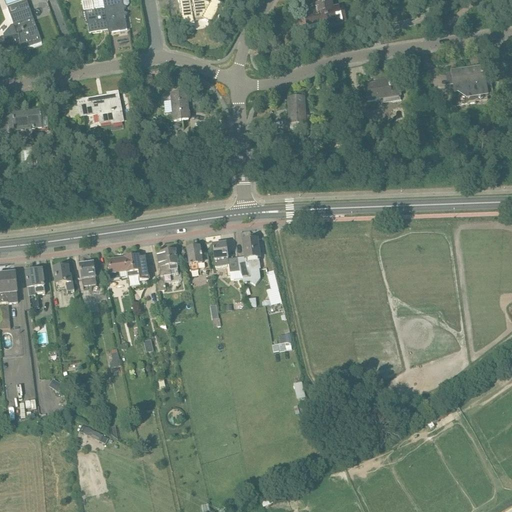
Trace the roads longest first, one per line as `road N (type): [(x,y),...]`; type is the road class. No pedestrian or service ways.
road 1 (unclassified): [(511,32),(352,57),(273,83),(235,82)]
road 2 (tertiary): [(245,214),(511,202)]
road 3 (tertiary): [(0,247),(245,214)]
road 4 (unclassified): [(245,214),(235,82)]
